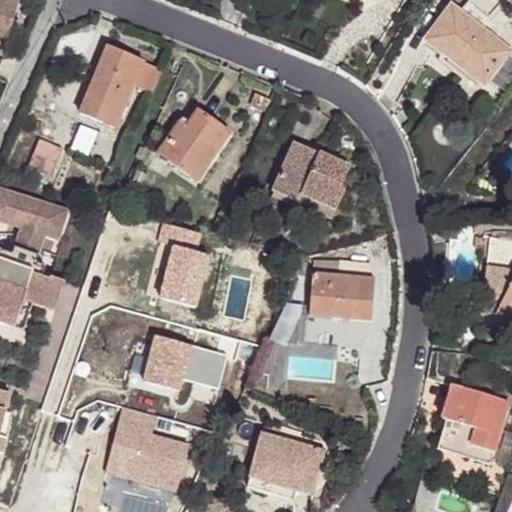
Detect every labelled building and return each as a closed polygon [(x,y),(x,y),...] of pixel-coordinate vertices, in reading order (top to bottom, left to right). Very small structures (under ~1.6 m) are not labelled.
[(0,0),(0,36),(7,38),(17,1),(12,0),(0,0)] [(502,8),(492,0),(473,0),(460,16),(451,10),(428,40),(484,83),(507,51),(481,32),(502,8)] [(107,48),(92,84),(97,86),(111,50),(107,48)] [(92,84),(80,114),(116,129),(133,87),(140,70),(128,65),(131,58),(111,50),(97,86),(92,84)] [(162,71),(131,58),(128,65),(140,70),(133,87),(151,95),(162,71)] [(255,93),(249,106),(265,113),(270,99),(255,93)] [(179,123),(157,155),(196,183),(230,133),(198,110),(186,127),(179,123)] [(62,151),(39,142),(28,168),(51,178),(62,151)] [(300,194),(335,210),(344,190),(340,188),(349,168),(292,143),(270,192),(296,203),(300,194)] [(0,324),(14,329),(23,302),(36,263),(44,238),(58,242),(68,211),(0,189),(0,222),(21,229),(12,256),(0,251),(0,324)] [(332,219),(335,210),(300,194),(296,203),(332,219)] [(297,258),(293,275),(305,277),(308,260),(297,258)] [(313,262),(309,318),(371,323),(375,279),(367,278),(368,265),(339,263),(313,262)] [(45,267),(36,263),(23,302),(53,312),(62,284),(41,276),(45,267)] [(511,283),(500,307),(511,313),(511,283)] [(495,316),(511,324),(511,313),(500,307),(495,316)] [(287,313),(269,345),(278,350),(296,319),(287,313)] [(460,320),(445,319),(444,332),(459,333),(460,320)] [(491,464),(509,402),(452,386),(442,419),(446,421),(437,448),(491,464)] [(0,453),(15,399),(0,394),(0,453)] [(323,452),(278,440),(281,430),(264,425),(247,489),(293,501),(296,491),(312,495),(323,452)]
